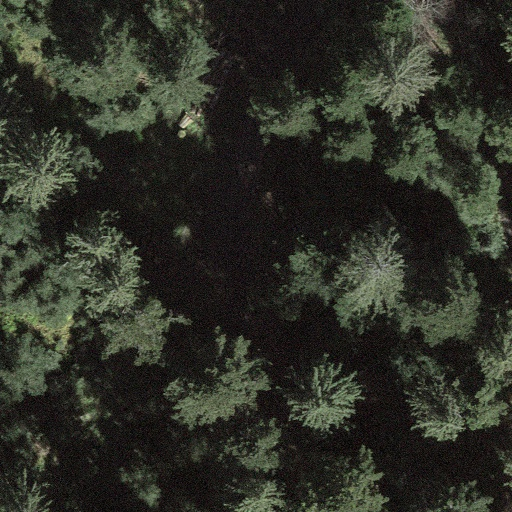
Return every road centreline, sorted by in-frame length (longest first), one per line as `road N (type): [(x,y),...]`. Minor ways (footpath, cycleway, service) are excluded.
road 1 (track): [(311,0),(253,153),(248,511)]
road 2 (track): [(32,511),(253,153)]
